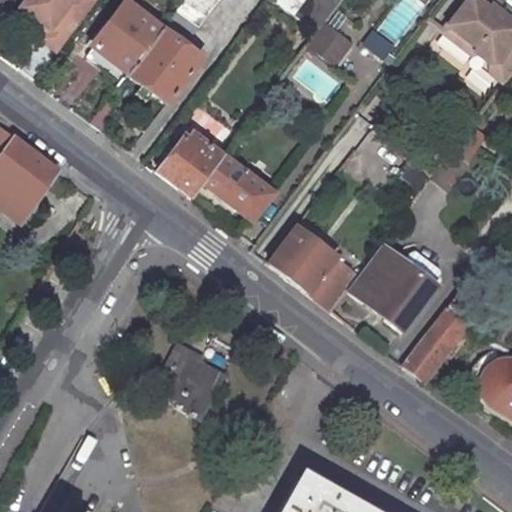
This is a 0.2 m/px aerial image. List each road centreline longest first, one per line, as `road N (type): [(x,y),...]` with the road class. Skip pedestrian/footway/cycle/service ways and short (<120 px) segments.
road 1 (residential): [(511,478),(145,201)]
road 2 (residential): [(145,201),(0,433)]
road 3 (residential): [(145,201),(0,89)]
